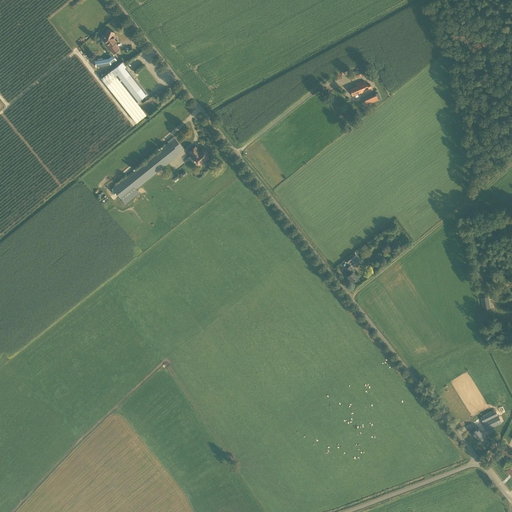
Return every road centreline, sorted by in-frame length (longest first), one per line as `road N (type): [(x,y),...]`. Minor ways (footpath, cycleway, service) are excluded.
road 1 (unclassified): [(478,461),(122,0)]
road 2 (track): [(348,294),(511,159)]
road 3 (unclassified): [(339,511),(478,461)]
road 4 (unknown): [(238,151),(316,89),(341,79),(358,83)]
